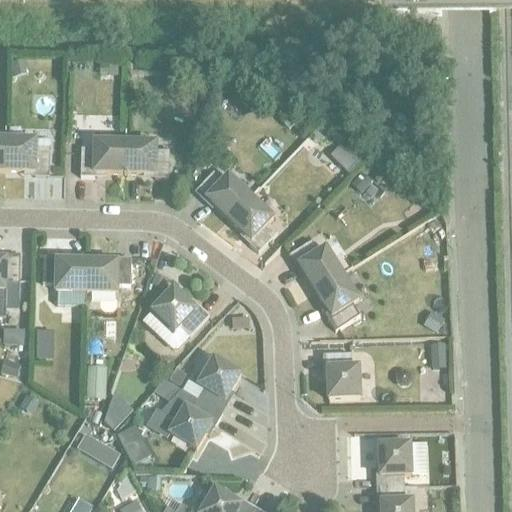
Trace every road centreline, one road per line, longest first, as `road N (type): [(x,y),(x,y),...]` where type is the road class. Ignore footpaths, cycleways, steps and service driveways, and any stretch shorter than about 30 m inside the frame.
road 1 (tertiary): [(483,511),(463,0)]
road 2 (residential): [(0,217),(166,225),(260,291),(284,338),(302,490)]
